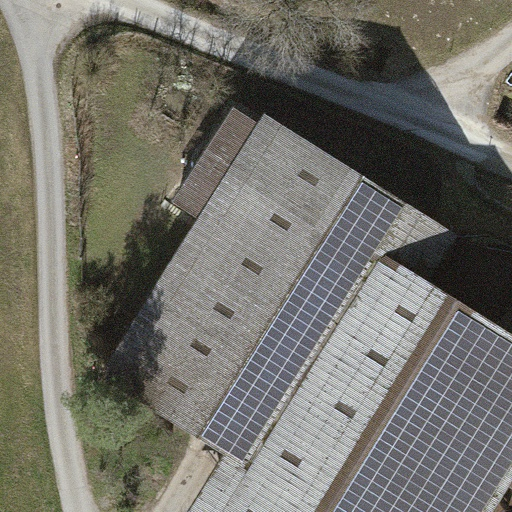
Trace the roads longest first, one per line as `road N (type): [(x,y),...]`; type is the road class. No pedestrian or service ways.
road 1 (track): [(38,0),(43,321),(74,511)]
road 2 (track): [(88,0),(406,121)]
road 3 (track): [(406,121),(511,44)]
